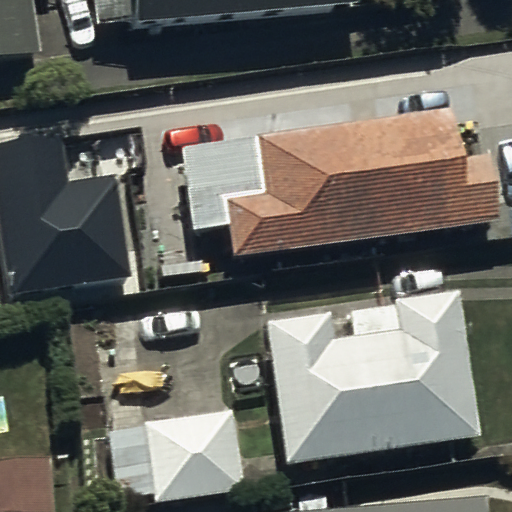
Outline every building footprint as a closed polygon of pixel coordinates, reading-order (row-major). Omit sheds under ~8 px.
[(0,0),(0,71),(34,67),(24,0),(0,0)] [(85,0),(88,40),(122,37),(122,42),(352,28),(349,0),(85,0)] [(446,164),(439,109),(170,146),(183,234),(218,229),(222,259),(489,222),(480,159),(446,164)] [(60,138),(0,147),(0,220),(12,297),(127,279),(111,178),(68,185),(60,138)] [(323,329),(259,338),(279,483),(474,455),(453,306),(345,321),(349,351),(327,354),(323,329)] [(179,511),(236,504),(225,427),(103,443),(112,511),(117,511),(148,508),(148,511),(179,511)] [(0,511),(47,511),(45,475),(0,477),(0,511)]
